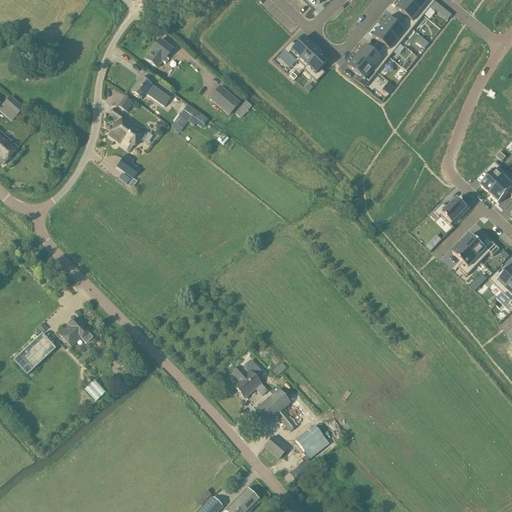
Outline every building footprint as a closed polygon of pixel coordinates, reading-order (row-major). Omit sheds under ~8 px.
[(402,0),(395,9),(406,18),(410,21),(411,21),(418,13),(402,0)] [(402,0),(418,13),(425,4),(425,3),(421,0),(402,0)] [(431,0),(421,0),(425,3),(425,4),(430,8),(434,3),(431,0)] [(451,16),(445,11),(441,16),(447,21),(451,16)] [(406,18),(402,23),(412,31),(416,25),(411,21),(410,21),(406,18)] [(387,19),(379,28),(395,40),(402,32),(402,31),(398,28),(387,19)] [(402,23),(398,28),(402,31),(402,32),(407,36),(412,31),(402,23)] [(379,28),(372,37),(384,46),(388,49),(395,40),(379,28)] [(291,52),(288,56),(295,63),(296,64),(297,62),(313,46),(304,37),(295,46),(290,52),(291,52)] [(172,50),(159,40),(152,50),(152,51),(146,59),(157,68),(162,62),(163,62),(172,50)] [(291,42),(283,51),(284,52),(288,56),(291,52),(290,52),(295,46),(291,42)] [(313,46),(297,62),(304,69),(305,69),(320,53),(313,46)] [(384,46),(380,51),(389,59),(394,53),(388,49),(384,46)] [(364,47),(356,57),(373,71),(381,61),(382,61),(376,56),(364,47)] [(380,51),(376,56),(382,61),(381,61),(385,64),(389,59),(380,51)] [(304,69),(303,71),(311,78),(314,75),(315,75),(320,70),(328,61),(320,53),(305,69),(304,69)] [(356,57),(348,67),(359,76),(365,81),(366,81),(373,71),(356,57)] [(410,68),(405,64),(401,69),(406,73),(410,68)] [(314,75),(311,78),(316,83),(325,74),(320,70),(315,75),(314,75)] [(359,76),(355,81),(365,89),(369,84),(366,81),(365,81),(359,76)] [(141,78),(131,92),(141,99),(145,94),(149,97),(150,96),(164,107),(170,99),(151,85),(141,78)] [(382,91),(388,96),(394,89),(388,83),(382,91)] [(239,104),(220,88),(210,99),(229,116),(239,104)] [(2,106),(4,107),(16,118),(24,108),(10,96),(2,106)] [(126,98),(120,108),(127,113),(134,103),(126,98)] [(245,101),(234,113),(240,119),(251,107),(245,101)] [(185,105),(171,128),(180,133),(187,121),(201,129),(208,118),(185,105)] [(109,135),(130,150),(138,139),(140,140),(142,139),(144,136),(144,134),(143,133),(144,131),(115,109),(110,116),(118,122),(109,135)] [(18,149),(0,132),(0,162),(3,165),(18,149)] [(506,158),(500,152),(495,157),(501,163),(506,158)] [(125,154),(115,167),(132,179),(139,169),(131,163),(133,160),(125,154)] [(494,163),(485,172),(490,176),(495,170),(496,171),(499,168),(494,163)] [(490,176),(480,186),(489,195),(505,180),(496,171),(495,170),(490,176)] [(511,186),(505,180),(489,195),(499,205),(509,194),(511,190),(511,186)] [(447,209),(442,215),(452,225),(467,209),(457,199),(447,209)] [(443,205),(434,214),(439,219),(442,215),(447,209),(443,205)] [(471,235),(462,245),(477,260),(486,251),(481,245),(471,235)] [(485,241),(481,245),(486,251),(489,254),(494,249),(485,241)] [(435,248),(429,242),(425,247),(431,253),(435,248)] [(462,245),(452,254),(463,264),(468,269),(469,269),(477,260),(462,245)] [(500,255),(506,261),(510,257),(504,251),(500,255)] [(463,264),(458,268),(467,277),(472,272),(469,269),(468,269),(463,264)] [(500,279),(495,284),(496,285),(504,292),(511,283),(511,269),(510,268),(500,279)] [(496,274),(487,283),(492,288),(496,285),(495,284),(500,279),(496,274)] [(475,293),(481,287),(476,282),(470,288),(475,293)] [(59,335),(72,347),(81,339),(86,344),(92,338),(88,333),(75,319),(68,325),(69,326),(59,335)] [(13,361),(27,375),(55,349),(42,334),(27,348),(13,361)] [(231,376),(237,383),(233,386),(244,399),(261,385),(249,372),(247,374),(241,367),(231,376)] [(93,381),(84,390),(95,402),(105,393),(93,381)] [(279,390),(255,411),(266,424),(277,415),(291,432),(297,427),(282,410),(290,403),(279,390)] [(323,438),(314,425),(295,441),(305,453),(323,438)] [(274,436),(265,447),(279,460),(289,448),(274,436)] [(225,511),(249,511),(260,502),(247,490),(225,511)] [(212,497),(197,511),(218,511),(222,508),(212,497)]
